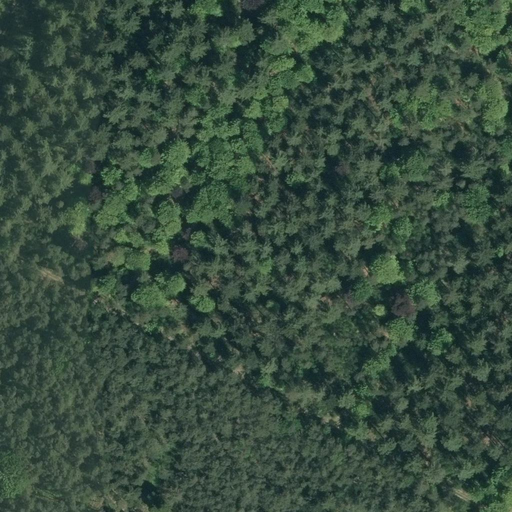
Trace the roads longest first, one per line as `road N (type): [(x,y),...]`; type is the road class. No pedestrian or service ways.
road 1 (track): [(490,511),(116,310)]
road 2 (track): [(286,0),(116,310)]
road 3 (track): [(116,310),(0,248)]
